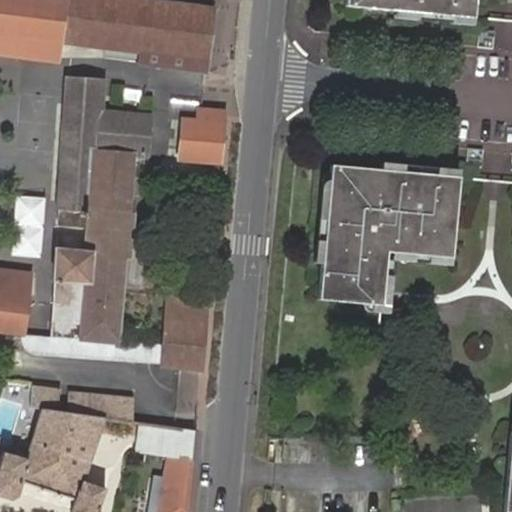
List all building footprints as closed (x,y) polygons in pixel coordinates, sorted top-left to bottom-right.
[(48,0),(0,0),(0,34),(57,42),(149,54),(147,65),(203,72),(212,10),(137,0),(61,0),(62,2),(48,0)] [(340,0),(340,10),(468,22),(469,0),(340,0)] [(0,55),(55,62),(57,42),(0,34),(0,55)] [(64,81),(56,213),(61,213),(60,230),(84,231),(83,255),(53,254),(49,338),(118,343),(122,262),(127,261),(130,213),(125,214),(128,155),(143,156),(147,119),(100,116),(102,85),(64,81)] [(221,164),(225,114),(205,112),(202,123),(181,122),(178,160),(221,164)] [(446,262),(454,181),(326,170),(314,304),(377,309),(381,256),(446,262)] [(0,291),(25,295),(28,275),(0,270),(0,291)] [(25,295),(0,291),(0,333),(20,336),(25,295)] [(166,323),(206,326),(208,304),(168,301),(166,323)] [(161,369),(202,371),(206,326),(166,323),(161,369)] [(207,372),(185,370),(182,412),(204,414),(207,372)] [(32,392),(29,409),(40,413),(24,462),(1,455),(0,457),(0,500),(7,503),(13,500),(18,485),(74,503),(71,511),(96,511),(103,492),(81,485),(101,420),(67,415),(56,414),(59,396),(32,392)] [(101,420),(129,424),(131,401),(69,394),(67,415),(101,420)] [(194,463),(197,434),(143,426),(139,456),(164,459),(194,463)] [(511,511),(511,435),(507,435),(499,511),(511,511)] [(190,511),(194,463),(164,459),(160,497),(151,496),(149,511),(190,511)]
